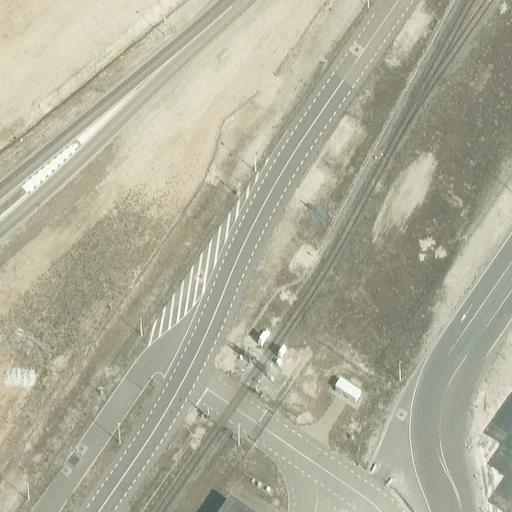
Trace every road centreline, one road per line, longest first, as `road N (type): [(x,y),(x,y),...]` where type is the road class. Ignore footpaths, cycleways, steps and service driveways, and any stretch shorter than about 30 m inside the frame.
road 1 (unclassified): [(0,230),(84,153),(130,94)]
road 2 (unclassified): [(130,94),(0,191)]
road 3 (unclassified): [(238,0),(130,94)]
